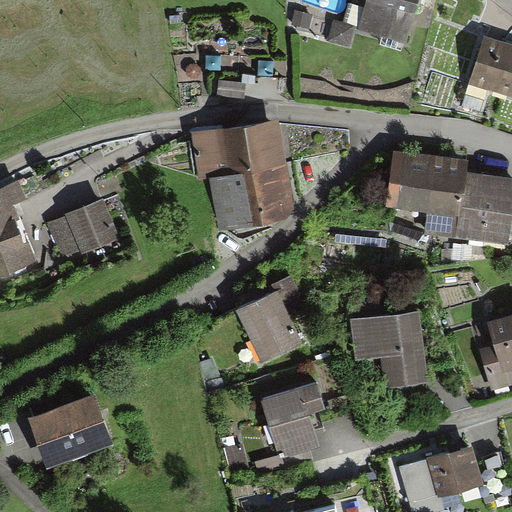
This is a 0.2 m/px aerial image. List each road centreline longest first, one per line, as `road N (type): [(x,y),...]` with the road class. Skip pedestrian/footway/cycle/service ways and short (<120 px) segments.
road 1 (residential): [(369,118),(367,138),(326,184),(219,278),(0,387)]
road 2 (residential): [(369,118),(270,108),(95,127),(0,166)]
road 3 (residential): [(511,145),(369,118)]
road 4 (residential): [(511,404),(379,440)]
